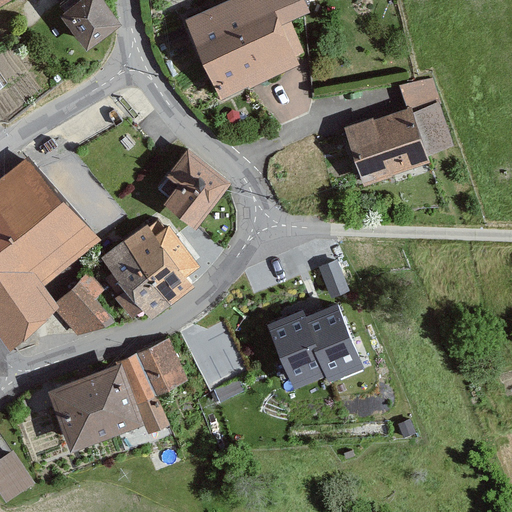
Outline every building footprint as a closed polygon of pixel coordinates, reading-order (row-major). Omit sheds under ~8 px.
[(108,0),(63,0),(57,4),(84,39),(119,13),(108,0)] [(313,5),(310,0),(215,0),(186,14),(224,92),(308,51),(291,16),(313,5)] [(456,138),(433,76),(407,79),(413,96),(431,146),(456,138)] [(413,96),(346,121),(367,177),(434,153),(431,146),(413,96)] [(181,173),(168,190),(201,215),(234,172),(190,138),(170,164),(181,173)] [(32,146),(0,172),(0,307),(19,330),(65,293),(50,275),(103,231),(32,146)] [(198,279),(150,214),(107,245),(155,310),(198,279)] [(332,291),(349,283),(337,255),(319,263),(332,291)] [(302,314),(271,327),(295,386),(327,373),(330,381),(362,368),(337,307),(305,320),(302,314)] [(172,329),(140,344),(160,385),(192,370),(172,329)] [(122,351),(147,412),(152,423),(172,414),(139,343),(122,351)] [(121,350),(52,378),(78,441),(147,412),(122,351),(121,350)] [(22,432),(0,448),(0,479),(10,493),(47,467),(22,432)]
